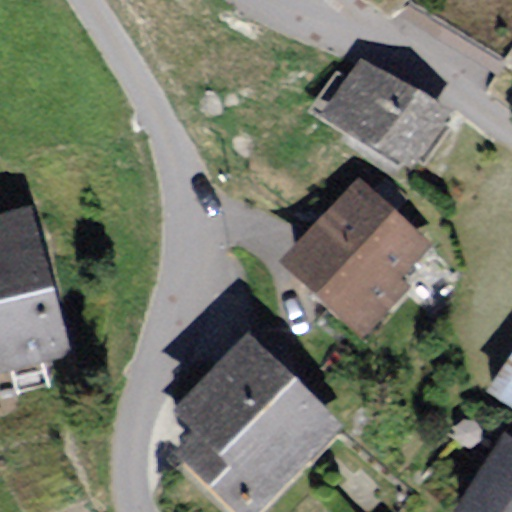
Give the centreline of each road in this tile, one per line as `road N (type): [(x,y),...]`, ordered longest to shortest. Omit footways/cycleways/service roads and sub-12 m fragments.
road 1 (residential): [(74,0),(100,35),(168,181),(179,249),(164,319),(133,398),(125,494),(131,511)]
road 2 (residential): [(511,139),(326,1)]
